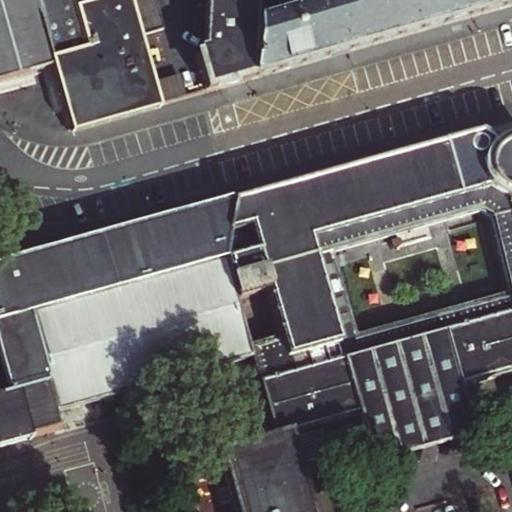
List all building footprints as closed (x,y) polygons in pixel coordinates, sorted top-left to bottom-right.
[(161,31),(152,0),(0,0),(0,77),(47,63),(56,95),(66,132),(115,118),(155,106),(135,38),(161,31)] [(193,55),(202,93),(231,84),(249,79),(251,29),(252,0),(204,0),(201,53),(193,55)] [(251,29),(249,79),(279,70),(359,48),(435,27),(506,7),(510,0),(281,0),(287,19),(251,29)] [(511,140),(494,146),(468,135),(230,203),(222,266),(254,256),(262,282),(229,292),(241,331),(274,321),(287,366),(254,375),(271,433),(272,436),(215,451),(232,511),(309,511),(298,467),(327,458),(319,428),(290,436),(289,431),(423,395),(511,370),(511,140)] [(0,397),(0,446),(63,428),(62,425),(55,426),(51,411),(247,351),(241,331),(229,292),(222,266),(230,203),(106,238),(107,241),(100,243),(0,270),(0,366),(8,395),(0,397)]
